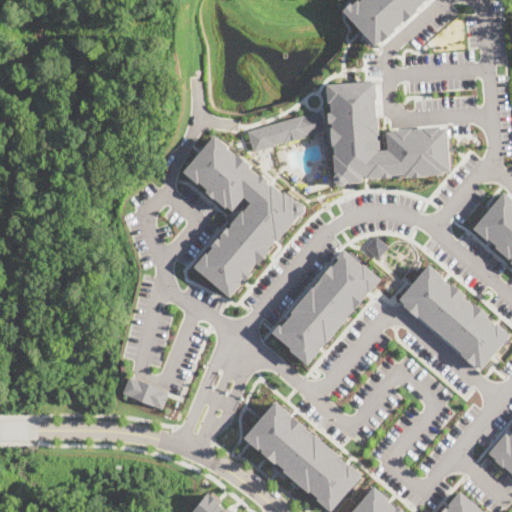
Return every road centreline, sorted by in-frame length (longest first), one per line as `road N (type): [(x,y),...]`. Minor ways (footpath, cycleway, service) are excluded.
road 1 (residential): [(235,351),(260,310),(333,229),(368,211),(439,228),(511,294)]
road 2 (residential): [(282,511),(189,447),(129,431),(40,429)]
road 3 (residential): [(511,179),(492,162),(484,0)]
